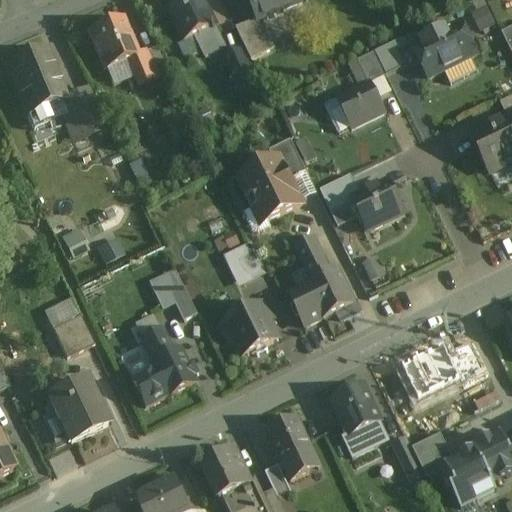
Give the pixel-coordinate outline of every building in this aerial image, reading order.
[(214,31),(199,0),(169,15),(184,46),(214,31)] [(298,0),(246,0),(256,23),(258,28),(261,26),(302,9),(298,0)] [(261,26),(258,28),(256,23),(235,33),(251,65),(274,54),(261,26)] [(121,24),(88,38),(104,76),(128,66),(138,62),(137,59),(121,24)] [(460,27),(412,51),(428,84),(476,60),(460,27)] [(511,32),(501,38),(511,59),(511,32)] [(403,42),(374,57),(385,80),(407,69),(401,57),(408,54),(403,42)] [(253,81),(240,54),(224,62),(237,89),(253,81)] [(45,55),(7,71),(27,120),(65,103),(45,55)] [(156,83),(145,56),(137,59),(138,62),(128,66),(139,91),(156,83)] [(374,57),(357,65),(362,77),(358,79),(363,91),(370,88),(370,89),(386,81),(385,80),(374,57)] [(363,91),(336,104),(351,135),(384,118),(370,89),(370,88),(363,91)] [(88,94),(65,103),(68,111),(66,112),(80,144),(106,133),(88,94)] [(511,100),(499,107),(507,122),(511,119),(511,100)] [(511,119),(507,122),(470,141),(489,179),(511,167),(511,119)] [(306,177),(290,145),(268,155),(274,166),(279,163),(289,185),(306,177)] [(274,166),(238,183),(253,213),(261,216),(266,226),(302,209),(289,185),(279,163),(274,166)] [(347,182),(319,196),(327,211),(354,197),(347,182)] [(384,188),(350,204),(366,237),(400,221),(384,188)] [(79,233),(63,238),(70,260),(87,254),(79,233)] [(314,242),(295,252),(313,286),(331,277),(314,242)] [(235,290),(265,279),(252,245),(222,256),(235,290)] [(373,261),(362,266),(370,283),(381,278),(373,261)] [(331,277),(313,286),(306,289),(306,290),(323,323),(323,324),(337,317),(354,309),(353,308),(336,274),(331,277)] [(306,290),(289,299),(305,332),(323,323),(306,290)] [(184,292),(171,298),(186,327),(198,320),(184,292)] [(267,306),(219,330),(228,350),(234,347),(241,362),(278,344),(269,325),(275,322),(267,306)] [(354,309),(337,317),(341,326),(359,317),(354,307),(353,308),(354,309)] [(80,321),(52,335),(66,363),(94,350),(80,321)] [(176,358),(164,335),(143,345),(161,380),(136,392),(145,412),(171,399),(172,401),(197,388),(181,355),(176,358)] [(473,347),(449,359),(461,385),(460,386),(463,392),(490,379),(473,347)] [(416,365),(401,372),(418,406),(460,386),(461,385),(449,359),(444,351),(430,358),(428,355),(415,362),(416,365)] [(0,371),(0,394),(9,390),(0,371)] [(85,385),(48,403),(70,448),(106,430),(85,385)] [(380,427),(363,391),(331,406),(349,441),(378,428),(380,427)] [(296,423),(267,437),(290,486),(309,477),(301,460),(311,456),(296,423)] [(349,441),(341,445),(351,465),(375,453),(372,447),(384,441),(378,428),(349,441)] [(475,453),(493,489),(511,479),(511,458),(500,435),(473,449),(475,453)] [(444,468),(453,464),(441,439),(413,453),(428,484),(447,474),(444,468)] [(421,474),(406,442),(391,450),(408,481),(421,474)] [(0,445),(0,482),(14,475),(0,445)] [(233,453),(201,468),(219,505),(222,504),(250,490),(233,453)] [(451,493),(460,511),(462,511),(496,495),(493,489),(475,453),(453,464),(444,468),(447,474),(456,491),(451,493)] [(311,456),(301,460),(309,477),(319,472),(312,455),(311,456)] [(277,470),(264,477),(273,495),(278,504),(291,498),(277,470)] [(187,511),(176,486),(136,506),(138,511),(187,511)] [(250,490),(222,504),(225,511),(266,511),(261,501),(257,493),(253,495),(250,490)] [(281,511),(278,504),(273,495),(261,501),(266,511),(281,511)]
